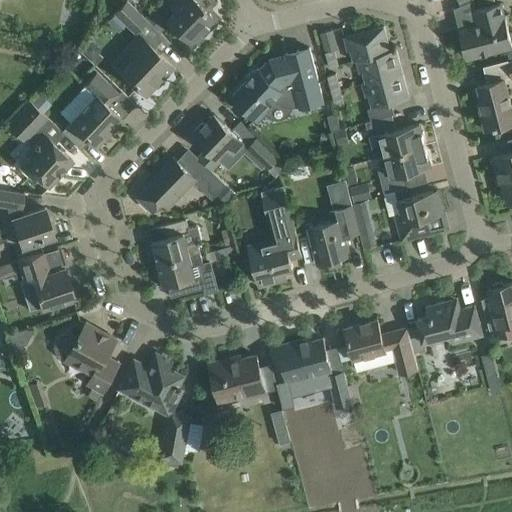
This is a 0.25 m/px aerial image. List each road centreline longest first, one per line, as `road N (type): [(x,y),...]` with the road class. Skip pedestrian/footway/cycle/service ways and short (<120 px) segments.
road 1 (residential): [(150,315),(123,302),(93,195),(251,25)]
road 2 (residential): [(150,315),(190,334),(451,266),(467,259),(478,240)]
road 3 (residential): [(369,0),(417,20),(478,240)]
